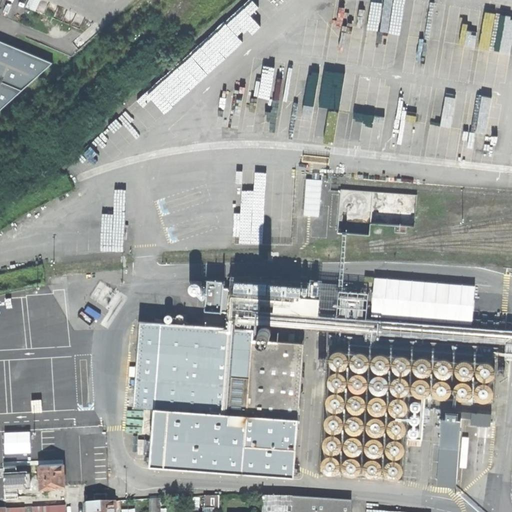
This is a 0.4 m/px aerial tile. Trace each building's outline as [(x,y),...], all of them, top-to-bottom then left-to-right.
[(359,60),(367,0),(339,0),(336,22),(315,19),(311,54),(359,60)] [(391,0),(390,10),(378,9),(371,67),(396,70),(404,0),(391,0)] [(441,33),(442,40),(407,35),(402,71),(427,75),(429,59),(439,58),(436,76),(472,81),(477,50),(487,48),(484,64),(479,63),(481,78),(498,81),(501,59),(507,59),(509,75),(511,53),(511,30),(504,30),(506,14),(482,11),(477,46),(465,45),(470,7),(446,4),(446,5),(433,3),(437,29),(452,31),(441,33)] [(0,109),(49,64),(5,47),(0,44),(0,109)] [(262,95),(264,58),(249,57),(247,94),(262,95)] [(309,141),(319,67),(287,63),(282,101),(286,102),(284,115),(289,115),(286,138),(309,141)] [(324,141),(381,151),(387,116),(374,114),(380,79),(333,71),(331,82),(321,81),(317,107),(329,110),(327,119),(332,119),(330,129),(327,129),(324,141)] [(497,104),(498,97),(399,84),(395,118),(414,120),(411,148),(422,149),(421,160),(432,161),(433,153),(438,154),(442,127),(500,134),(504,105),(497,104)] [(322,214),(321,178),(305,178),(306,215),(322,214)] [(416,231),(418,194),(340,188),(339,201),(352,202),(350,218),(371,220),(370,236),(381,236),(382,229),(416,231)] [(231,281),(228,315),(337,324),(340,289),(231,281)] [(275,475),(294,476),(304,342),(253,339),(254,328),(139,320),(133,406),(154,408),(150,465),(192,469),(193,456),(276,463),(275,475)] [(263,325),(261,326),(260,328),(259,330),(260,333),(261,335),(263,336),(265,337),(267,337),(270,335),(271,333),(271,331),(271,329),(270,326),(268,325),(265,324),(263,325)] [(499,347),(329,334),(329,336),(319,473),(404,480),(410,396),(494,402),(498,351),(499,347)] [(441,442),(438,486),(457,487),(460,444),(462,417),(472,418),(471,424),(491,425),(492,414),(472,412),(443,410),(443,416),(441,442)] [(58,464),(38,465),(39,490),(55,489),(55,487),(64,487),(63,463),(58,464)] [(93,495),(94,504),(106,503),(106,494),(93,495)] [(205,496),(202,496),(202,509),(217,509),(218,496),(205,496)] [(261,497),(260,511),(290,511),(291,498),(261,497)] [(176,498),(176,511),(184,511),(185,498),(176,498)] [(350,511),(351,501),(291,498),(290,511),(350,511)] [(149,500),(148,511),(159,511),(160,499),(149,500)] [(94,504),(85,504),(85,511),(114,511),(114,503),(106,503),(94,504)]
